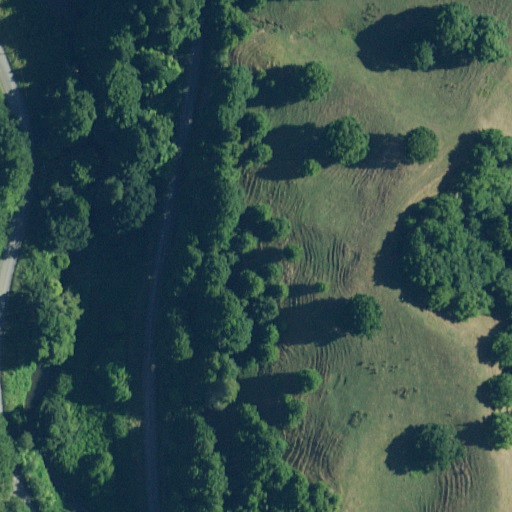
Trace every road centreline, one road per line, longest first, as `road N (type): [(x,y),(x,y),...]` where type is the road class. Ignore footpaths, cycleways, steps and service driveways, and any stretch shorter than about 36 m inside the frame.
road 1 (unclassified): [(188,0),(163,168),(150,338),(152,511)]
road 2 (unclassified): [(0,55),(26,158),(0,255)]
